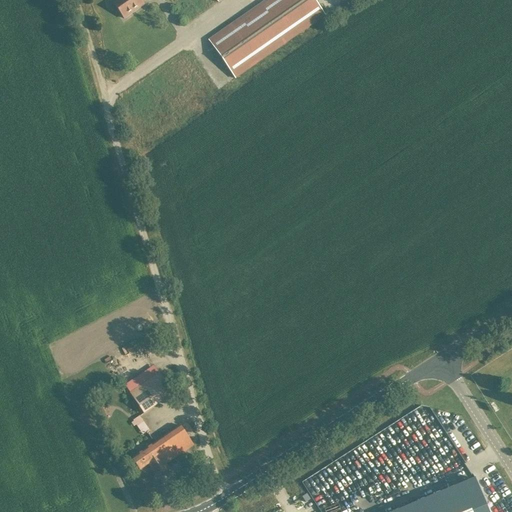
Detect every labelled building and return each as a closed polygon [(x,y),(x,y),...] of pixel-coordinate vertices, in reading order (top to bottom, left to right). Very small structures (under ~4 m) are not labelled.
[(115,6),(124,18),(144,4),(141,0),(121,0),(122,1),(115,6)] [(314,0),(267,0),(209,41),(235,78),(325,16),(314,0)] [(160,374),(130,394),(144,414),(174,394),(160,374)] [(141,434),(149,430),(140,415),(133,419),(141,434)] [(194,445),(181,426),(133,459),(140,470),(149,464),(157,477),(169,469),(166,464),(194,445)] [(397,511),(492,511),(478,478),(397,511)]
